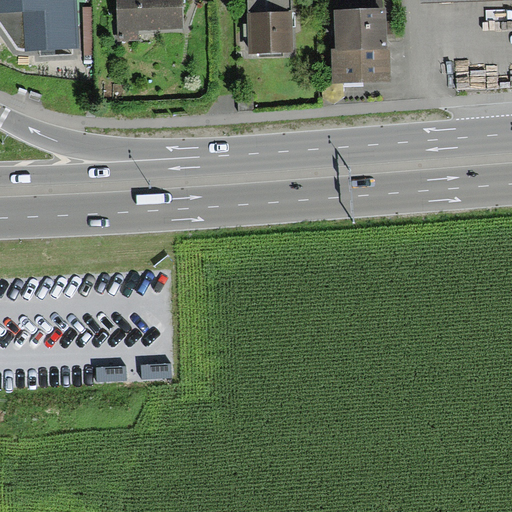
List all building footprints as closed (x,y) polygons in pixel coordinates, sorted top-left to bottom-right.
[(0,0),(0,36),(13,56),(74,53),(71,0),(0,0)] [(180,0),(121,0),(123,36),(183,32),(180,0)] [(291,0),(250,0),(251,66),(292,66),(291,0)] [(511,0),(414,0),(415,10),(511,7),(511,0)] [(385,17),(340,18),(343,95),(388,94),(385,17)]
